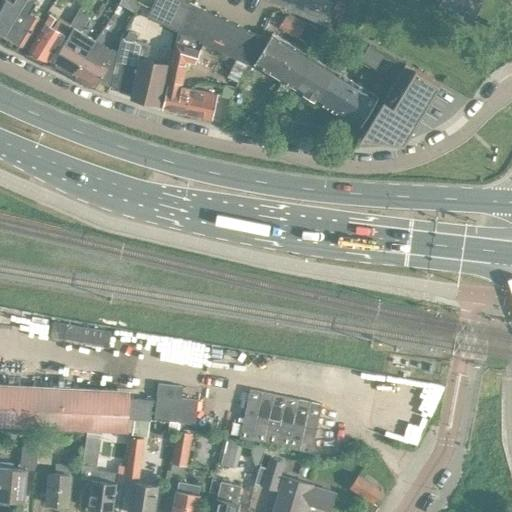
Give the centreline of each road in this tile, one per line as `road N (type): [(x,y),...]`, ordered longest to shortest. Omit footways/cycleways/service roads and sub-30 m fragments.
road 1 (residential): [(511,88),(443,145),(401,163),(365,166),(153,130),(0,68)]
road 2 (primary): [(511,201),(311,188),(216,172),(110,142),(0,96)]
road 3 (primary): [(0,144),(159,204),(297,230),(511,253)]
